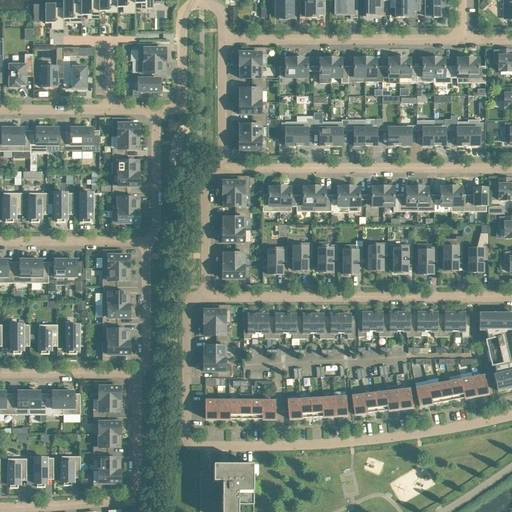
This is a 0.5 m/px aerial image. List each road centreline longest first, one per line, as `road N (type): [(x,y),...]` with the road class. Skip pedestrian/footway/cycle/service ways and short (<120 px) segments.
road 1 (residential): [(208,295),(189,297),(189,445),(403,437),(511,413)]
road 2 (residential): [(208,295),(511,300)]
road 3 (residential): [(223,166),(511,174)]
road 4 (residential): [(10,511),(131,505),(136,375)]
road 5 (residential): [(223,41),(461,40)]
road 6 (residential): [(151,241),(0,242)]
road 7 (residential): [(157,107),(183,107),(181,19),(187,5),(200,1)]
road 8 (residential): [(223,166),(210,170),(208,295)]
road 9 (residential): [(136,375),(146,357),(151,241)]
road 10 (residential): [(0,374),(136,375)]
road 11 (residential): [(151,241),(157,107)]
road 12 (residential): [(223,41),(223,166)]
